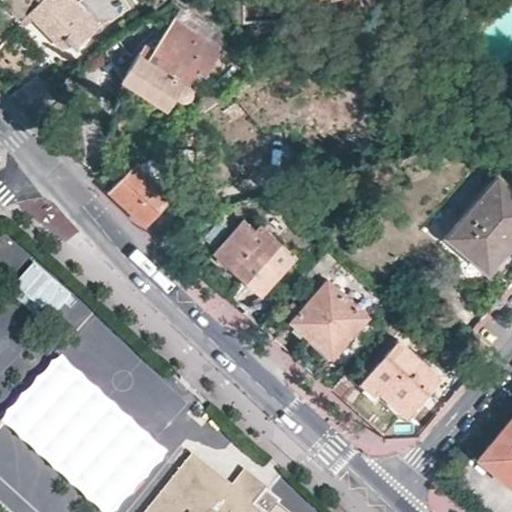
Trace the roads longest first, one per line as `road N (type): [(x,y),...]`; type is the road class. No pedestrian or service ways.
road 1 (tertiary): [(392,502),(42,165)]
road 2 (residential): [(392,502),(511,353)]
